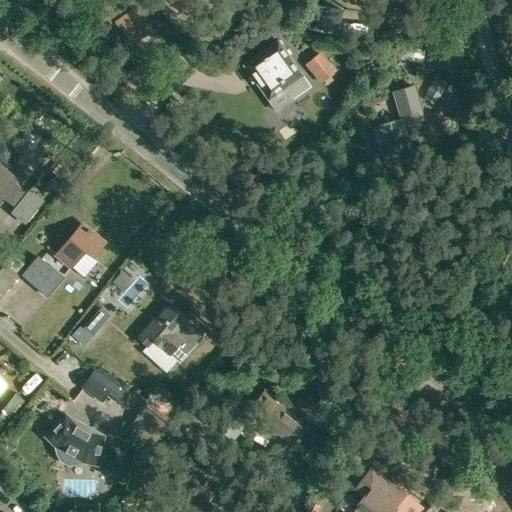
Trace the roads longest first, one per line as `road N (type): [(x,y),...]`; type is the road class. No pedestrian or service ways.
road 1 (tertiary): [(511,429),(0,19)]
road 2 (track): [(511,191),(463,0)]
